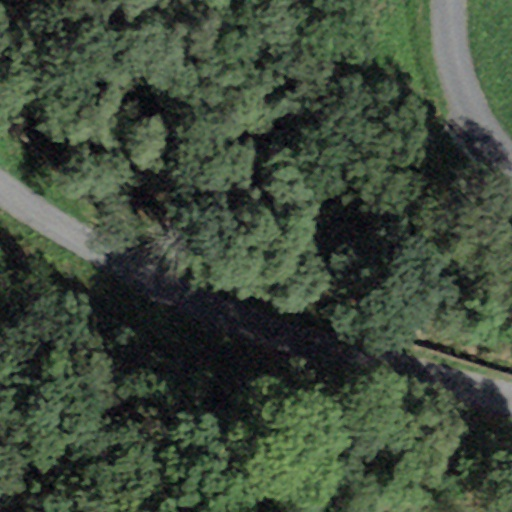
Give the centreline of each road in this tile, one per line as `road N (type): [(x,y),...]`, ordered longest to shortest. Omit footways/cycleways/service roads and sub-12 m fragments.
road 1 (unclassified): [(511,397),(184,295),(0,185)]
road 2 (unclassified): [(440,0),(439,37),(458,93),(511,160)]
